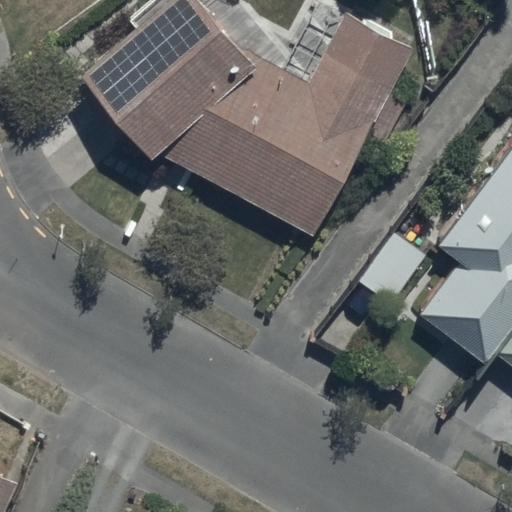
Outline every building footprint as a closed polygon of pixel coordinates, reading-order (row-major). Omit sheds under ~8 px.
[(348,0),(342,0),(307,63),(262,38),(229,0),(138,0),(88,43),(156,126),(315,216),(368,124),(385,134),(409,91),(393,83),(417,39),(348,0)] [(422,292),(485,343),(511,310),(511,130),(443,217),(467,236),(422,292)] [(395,223),(361,266),(391,291),(425,248),(395,223)] [(511,314),(498,333),(511,344),(511,314)] [(0,481),(9,462),(0,458),(0,481)]
